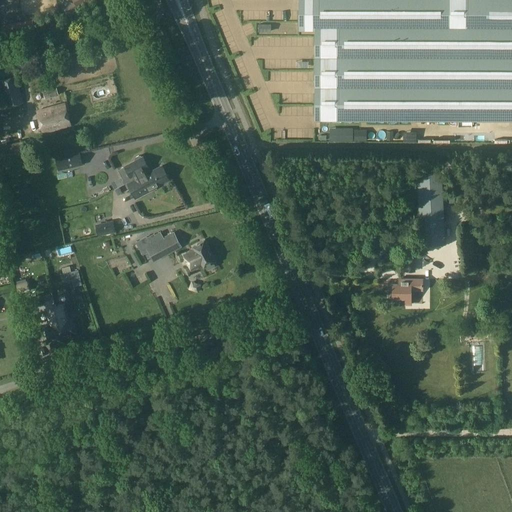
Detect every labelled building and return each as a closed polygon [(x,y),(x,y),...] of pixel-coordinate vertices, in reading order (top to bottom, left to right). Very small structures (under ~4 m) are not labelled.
[(73,0),(75,3),(64,8),(66,13),(88,2),(87,1),(87,0),(73,0)] [(511,0),(304,0),(304,28),(320,28),(320,118),(511,118),(511,0)] [(1,26),(3,35),(35,30),(33,20),(1,26)] [(258,24),(258,31),(271,32),(271,24),(258,24)] [(310,71),(316,65),(308,56),(301,62),(310,71)] [(16,76),(0,80),(0,86),(6,108),(23,103),(16,76)] [(43,92),(45,99),(59,95),(57,88),(43,92)] [(71,125),(65,104),(37,111),(44,133),(71,125)] [(22,141),(0,144),(0,162),(1,166),(26,161),(22,141)] [(79,153),(56,159),(58,170),(82,164),(79,153)] [(125,167),(118,170),(122,177),(124,181),(125,180),(127,183),(135,199),(145,194),(144,193),(149,191),(149,192),(156,189),(155,187),(169,180),(162,166),(150,172),(148,169),(148,168),(142,157),(142,158),(140,156),(138,156),(135,158),(134,159),(135,161),(125,167)] [(462,173),(453,157),(444,162),(454,178),(462,173)] [(445,245),(442,192),(441,172),(416,173),(419,226),(420,247),(445,245)] [(112,222),(96,226),(98,236),(115,232),(112,222)] [(147,237),(136,243),(141,253),(148,249),(149,252),(153,259),(179,245),(173,233),(164,238),(161,233),(155,235),(154,234),(147,238),(147,237)] [(15,247),(24,245),(21,234),(12,236),(15,247)] [(194,250),(201,264),(204,267),(205,267),(207,270),(214,266),(213,263),(214,262),(203,242),(193,247),(194,250)] [(191,269),(201,264),(194,250),(184,255),(191,269)] [(398,267),(411,267),(411,253),(398,253),(398,267)] [(113,306),(148,288),(139,270),(104,287),(113,306)] [(73,281),(81,279),(79,271),(63,275),(65,283),(73,281)] [(398,284),(391,284),(392,298),(405,298),(405,304),(411,304),(411,289),(422,289),(422,278),(398,278),(398,284)] [(26,280),(14,283),(17,294),(29,291),(26,280)] [(201,285),(191,281),(188,289),(198,293),(201,285)] [(55,307),(62,337),(76,334),(72,320),(68,321),(64,304),(55,307)] [(48,341),(62,337),(55,307),(45,309),(49,326),(45,327),(48,341)] [(19,310),(9,312),(12,325),(22,323),(19,310)] [(488,335),(488,337),(494,337),(494,336),(493,324),(487,324),(487,328),(471,328),(472,336),(488,335)]
